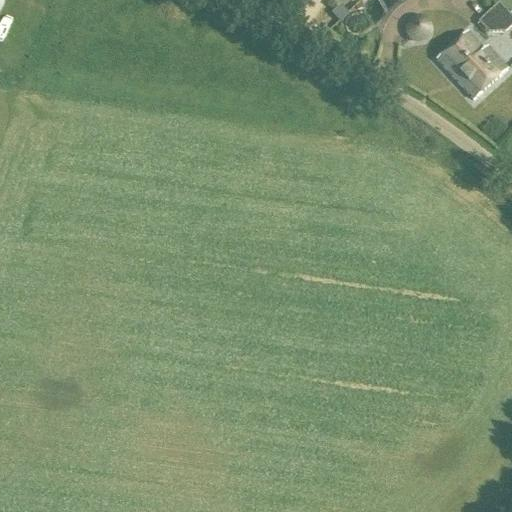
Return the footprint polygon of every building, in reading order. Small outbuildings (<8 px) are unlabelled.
[(469,22),(475,15),(462,2),(456,9),(469,22)] [(511,28),(511,22),(498,6),(477,25),(487,36),(504,36),(511,28)] [(340,7),(331,15),(339,24),(348,16),(340,7)] [(406,29),(405,31),(406,35),(406,36),(408,39),(409,40),(411,42),(413,43),(415,44),(418,44),(420,44),(422,44),(424,42),(426,41),(428,39),(429,37),(430,35),(431,32),(430,30),(430,27),(429,25),(427,23),(425,21),(423,20),(421,19),(418,19),(415,19),(413,20),(411,21),(409,23),(407,25),(406,27),(406,29)] [(485,53),(469,35),(437,63),(473,103),(507,72),(488,50),(485,53)]
